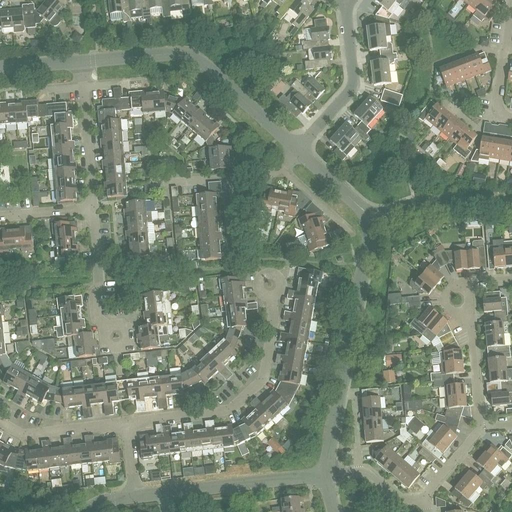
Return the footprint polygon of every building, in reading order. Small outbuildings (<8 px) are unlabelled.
[(47,0),(44,5),(57,16),(64,7),(55,0),(47,0)] [(131,19),(131,12),(130,12),(129,5),(122,6),(121,0),(108,0),(110,14),(122,13),(124,23),(132,22),(131,19)] [(131,19),(143,18),(143,21),(147,20),(148,27),(152,26),(150,10),(149,3),(142,3),(141,0),(128,0),(129,5),(130,12),(131,12),(131,19)] [(171,13),(170,7),(169,0),(168,0),(162,1),(161,0),(148,0),(149,3),(150,10),(162,8),(163,18),(171,17),(171,13)] [(171,13),(182,11),(183,16),(191,15),(188,0),(168,0),(169,0),(170,7),(171,13)] [(213,11),(212,6),(213,5),(211,0),(191,0),(191,1),(198,0),(203,0),(204,6),(208,6),(208,12),(213,11)] [(232,3),(231,0),(223,0),(224,4),(228,4),(228,8),(232,8),(232,3)] [(265,9),(272,0),(261,0),(261,1),(264,3),(261,6),(265,9)] [(281,21),(289,10),(293,4),(288,0),(272,0),(281,8),(277,13),(279,15),(277,18),(281,21)] [(299,30),(309,17),(303,12),(310,4),(304,0),(296,0),(293,4),(289,10),(298,17),(292,25),(295,27),(289,35),(293,37),(298,30),(299,30)] [(382,7),(375,16),(388,20),(392,15),(388,12),(395,3),(391,0),(375,0),(374,1),(382,7)] [(476,12),(485,0),(472,0),(468,5),(476,12)] [(485,0),(476,12),(473,16),(481,23),(484,19),(489,22),(501,8),(496,4),(497,4),(492,0),(485,0)] [(36,28),(36,24),(38,24),(43,18),(51,25),(52,26),(54,27),(56,27),(57,26),(60,23),(60,21),(60,19),(57,16),(44,5),(36,13),(37,13),(35,15),(29,16),(30,29),(36,28)] [(12,11),(13,28),(13,33),(24,32),(24,31),(24,29),(28,29),(28,35),(37,34),(36,28),(30,29),(29,16),(23,16),(23,10),(12,11)] [(0,31),(2,31),(2,34),(13,33),(13,28),(12,11),(0,12),(1,18),(0,18),(0,31)] [(367,28),(368,40),(385,38),(384,26),(389,26),(388,20),(375,16),(377,27),(367,28)] [(250,17),(246,22),(250,26),(255,21),(250,17)] [(303,51),(307,50),(313,50),(313,49),(320,48),(319,41),(330,40),(328,27),(327,28),(326,20),(315,21),(315,29),(311,29),(312,42),(302,43),(303,51)] [(392,54),(392,49),(391,45),(389,43),(386,44),(385,38),(368,40),(369,51),(379,50),(380,56),(392,54)] [(40,39),(38,41),(38,44),(41,47),(44,48),(47,45),(46,42),(43,39),(40,39)] [(313,49),(313,50),(307,50),(309,62),(304,62),(305,71),(323,68),(322,61),(332,60),(330,47),(320,48),(313,49)] [(484,53),(468,59),(475,77),(491,71),(486,59),(484,53)] [(371,63),(372,75),(390,73),(389,67),(394,63),(394,60),(397,60),(396,54),(392,54),(380,56),(381,62),(371,63)] [(468,59),(459,63),(465,81),(475,77),(468,59)] [(459,63),(449,66),(456,84),(465,81),(459,63)] [(439,70),(446,88),(456,84),(449,66),(439,70)] [(390,73),(372,75),(374,86),(391,84),(390,73)] [(291,87),(294,90),(298,94),(299,93),(304,98),(309,93),(316,100),(325,90),(312,79),(304,88),(296,81),(291,87)] [(298,94),(294,90),(286,98),(283,95),(277,101),(290,113),(295,108),(303,114),(312,105),(311,104),(311,105),(304,98),(299,93),(298,94)] [(384,90),(382,96),(401,102),(403,96),(384,90)] [(121,99),(122,112),(144,110),(143,95),(143,92),(131,93),(132,98),(121,99)] [(165,93),(154,94),(155,114),(166,113),(170,114),(175,98),(165,95),(165,93)] [(154,94),(143,95),(144,110),(144,115),(155,114),(154,94)] [(401,102),(382,96),(380,101),(399,107),(401,102)] [(175,98),(170,114),(172,115),(181,122),(194,107),(186,100),(185,101),(175,98)] [(362,107),(375,119),(383,110),(370,98),(362,107)] [(99,112),(100,123),(122,121),(117,121),(117,112),(122,112),(121,99),(103,101),(103,108),(99,108),(99,112)] [(48,105),(38,106),(38,101),(26,102),(26,104),(27,104),(28,119),(49,118),(48,105)] [(433,126),(445,111),(437,105),(436,106),(431,101),(417,118),(423,122),(425,119),(433,126)] [(27,104),(26,104),(16,105),(17,125),(29,124),(28,119),(27,104)] [(67,104),(48,105),(49,118),(55,117),(56,126),(51,127),(66,126),(74,125),(73,114),(68,114),(67,104)] [(6,126),(17,125),(16,105),(5,106),(6,126)] [(203,114),(194,107),(181,122),(190,129),(203,114)] [(361,122),(357,127),(367,135),(371,130),(367,127),(375,119),(362,107),(354,115),(361,122)] [(433,126),(441,133),(453,118),(445,111),(433,126)] [(211,121),(203,114),(190,129),(198,136),(211,121)] [(449,139),(461,124),(453,118),(441,133),(449,139)] [(102,123),(103,127),(103,133),(123,132),(122,121),(100,123),(102,123)] [(208,147),(216,142),(213,135),(219,128),(211,121),(198,136),(206,143),(208,147)] [(355,148),(362,139),(365,142),(370,138),(367,135),(357,127),(353,131),(346,124),(338,133),(355,148)] [(449,139),(457,146),(469,131),(461,124),(449,139)] [(51,127),(52,138),(72,136),(71,126),(74,126),(74,125),(66,126),(51,127)] [(469,131),(457,146),(453,150),(465,160),(470,153),(467,150),(477,137),(469,131)] [(103,133),(104,144),(124,143),(123,132),(103,133)] [(417,138),(414,135),(410,132),(406,137),(413,143),(417,138)] [(347,156),(354,148),(355,148),(338,133),(330,141),(337,148),(333,153),(343,161),(347,156)] [(73,147),(72,136),(52,138),(53,148),(73,147)] [(479,157),(489,159),(492,140),(482,138),(479,157)] [(489,159),(499,160),(502,141),(492,140),(489,159)] [(511,146),(511,143),(502,141),(499,160),(510,162),(511,146)] [(219,148),(216,142),(208,147),(209,149),(211,160),(230,159),(229,147),(219,148)] [(104,144),(105,155),(124,153),(124,143),(104,144)] [(53,148),(54,159),(74,158),(73,147),(53,148)] [(124,153),(105,155),(106,166),(125,164),(124,153)] [(75,168),(74,158),(54,159),(55,170),(75,168)] [(231,170),(230,159),(211,160),(212,172),(231,170)] [(106,166),(107,176),(126,175),(126,174),(131,174),(130,164),(125,165),(125,164),(106,166)] [(467,164),(466,172),(474,173),(475,166),(467,164)] [(462,165),(457,175),(460,177),(466,167),(462,165)] [(55,170),(56,181),(75,179),(75,168),(55,170)] [(107,176),(107,187),(127,186),(126,175),(107,176)] [(76,190),(75,179),(56,181),(57,191),(76,190)] [(108,199),(128,197),(127,186),(107,187),(108,199)] [(271,188),(271,189),(265,188),(261,211),(272,213),(272,211),(278,212),(282,192),(276,191),(276,189),(271,188)] [(76,190),(57,191),(58,203),(77,201),(76,190)] [(295,218),(296,209),(299,194),(293,193),(294,192),(289,191),(288,193),(282,192),(278,212),(284,213),(284,216),(295,218)] [(216,194),(210,194),(196,195),(197,207),(217,205),(216,194)] [(127,210),(127,214),(147,213),(152,212),(151,201),(146,201),(126,203),(127,210)] [(218,216),(217,205),(197,207),(198,218),(218,216)] [(152,212),(147,213),(127,214),(128,225),(148,224),(153,223),(152,212)] [(307,236),(325,229),(323,224),(326,223),(322,212),(298,220),(302,231),(305,230),(307,236)] [(218,216),(198,218),(199,228),(219,227),(218,216)] [(78,233),(77,228),(70,229),(70,223),(52,224),(53,235),(56,235),(56,241),(76,240),(75,233),(78,233)] [(149,234),(148,224),(128,225),(129,236),(149,234)] [(31,227),(25,228),(20,228),(20,230),(13,231),(15,251),(22,250),(22,252),(33,251),(31,227)] [(220,237),(219,227),(199,228),(200,239),(220,237)] [(15,251),(13,231),(8,232),(7,229),(3,229),(3,237),(0,236),(0,254),(10,253),(9,251),(15,251)] [(325,229),(307,236),(298,239),(301,247),(303,248),(308,247),(310,253),(333,245),(329,234),(327,235),(325,229)] [(129,236),(130,247),(149,245),(149,234),(129,236)] [(221,248),(220,237),(200,239),(201,250),(221,248)] [(76,246),(76,240),(56,241),(57,247),(55,248),(55,259),(73,257),(72,251),(79,251),(79,246),(76,246)] [(473,249),(466,250),(468,270),(480,269),(479,259),(485,259),(483,241),(474,242),(472,243),(473,249)] [(493,251),(493,246),(492,242),(486,242),(488,259),(494,258),(494,268),(506,267),(504,250),(493,251)] [(286,244),(280,246),(283,254),(288,252),(286,244)] [(130,258),(150,257),(149,245),(130,247),(130,258)] [(221,248),(201,250),(202,261),(222,259),(221,248)] [(444,250),(439,253),(445,266),(451,263),(449,261),(455,260),(456,271),(468,270),(466,250),(454,251),(454,253),(446,254),(444,250)] [(439,253),(433,256),(440,269),(445,266),(439,253)] [(428,265),(420,274),(436,287),(444,278),(428,265)] [(320,284),(322,273),(305,270),(304,277),(297,276),(296,280),(298,281),(297,286),(316,290),(317,284),(320,284)] [(236,278),(236,284),(251,282),(251,274),(235,276),(236,278)] [(436,287),(420,274),(422,276),(419,280),(416,277),(413,278),(411,279),(409,282),(409,285),(420,294),(424,292),(428,296),(436,287)] [(222,291),(223,297),(243,295),(242,289),(244,289),(244,284),(237,285),(236,284),(236,278),(218,281),(220,292),(222,291)] [(314,301),(316,290),(297,286),(296,293),(288,292),(287,296),(314,301)] [(143,300),(144,307),(164,304),(169,304),(167,293),(140,296),(141,301),(143,300)] [(494,312),(494,318),(507,317),(508,317),(508,315),(506,298),(500,299),(500,293),(484,294),(485,301),(483,301),(484,313),(494,312)] [(223,297),(224,308),(246,306),(246,303),(246,301),(244,301),(243,295),(223,297)] [(314,301),(287,296),(286,301),(294,302),(293,308),(312,311),(314,301)] [(61,317),(80,314),(80,308),(82,308),(81,303),(81,297),(73,298),(57,300),(58,311),(60,311),(61,317)] [(246,306),(247,310),(258,309),(257,301),(246,303),(246,306)] [(169,304),(164,304),(144,307),(145,313),(143,313),(143,318),(170,315),(169,304)] [(224,308),(221,309),(221,313),(225,313),(226,319),(246,317),(245,311),(247,310),(246,306),(224,308)] [(311,322),(312,311),(293,308),(292,314),(284,313),(283,317),(311,322)] [(420,313),(415,319),(418,322),(413,328),(422,336),(427,330),(438,316),(429,308),(423,316),(420,313)] [(61,317),(62,327),(84,325),(84,320),(81,321),(80,314),(61,317)] [(170,315),(143,318),(144,323),(146,322),(147,328),(167,326),(171,325),(170,315)] [(440,317),(438,316),(427,330),(432,334),(429,337),(433,341),(449,322),(441,316),(440,317)] [(227,330),(226,335),(238,340),(242,328),(247,328),(246,317),(226,319),(227,330)] [(289,329),(309,333),(311,322),(283,317),(282,322),(290,324),(289,329)] [(485,325),(486,337),(503,335),(502,323),(507,323),(507,317),(494,318),(495,324),(485,325)] [(83,336),(82,330),(85,329),(84,325),(62,327),(53,329),(54,333),(57,332),(58,339),(64,339),(63,338),(83,336)] [(136,341),(158,338),(167,337),(166,327),(167,327),(167,326),(147,328),(138,329),(138,336),(136,336),(136,341)] [(307,343),(309,333),(289,329),(288,336),(280,334),(279,338),(307,343)] [(438,339),(441,344),(454,338),(451,332),(438,339)] [(64,339),(68,339),(69,348),(74,347),(74,348),(96,345),(96,341),(93,341),(92,334),(83,336),(63,338),(64,339)] [(238,340),(226,335),(224,341),(215,349),(228,363),(237,355),(234,352),(238,340)] [(504,347),(503,335),(486,337),(487,348),(497,347),(497,353),(510,352),(509,346),(504,347)] [(158,338),(136,341),(137,345),(139,345),(140,352),(160,349),(158,338)] [(285,350),(305,354),(307,343),(279,338),(278,343),(286,345),(285,350)] [(457,343),(454,338),(441,344),(435,347),(437,351),(441,349),(441,348),(442,347),(444,350),(457,343)] [(16,352),(18,355),(29,348),(28,342),(15,344),(16,352)] [(6,357),(4,345),(0,345),(0,367),(9,361),(6,357)] [(96,345),(74,348),(75,359),(95,357),(94,350),(97,350),(96,345)] [(183,345),(179,350),(184,354),(188,350),(183,345)] [(215,349),(207,356),(223,372),(226,369),(224,367),(228,363),(215,349)] [(303,365),(305,354),(285,350),(284,357),(276,356),(275,360),(303,365)] [(462,363),(462,351),(439,353),(440,359),(445,358),(445,364),(462,363)] [(488,360),(489,372),(506,370),(505,359),(510,358),(510,352),(497,353),(498,359),(488,360)] [(386,367),(397,366),(402,366),(401,355),(396,356),(386,356),(386,354),(384,354),(382,369),(386,367)] [(43,356),(40,362),(38,364),(42,366),(47,358),(43,356)] [(207,356),(199,363),(213,378),(218,374),(219,375),(223,372),(207,356)] [(283,366),(282,372),(301,375),(303,365),(275,360),(274,365),(283,366)] [(12,366),(9,361),(0,367),(0,372),(5,380),(2,384),(12,389),(22,372),(12,366)] [(186,374),(192,387),(202,382),(205,386),(213,378),(199,363),(191,371),(186,374)] [(433,382),(438,382),(442,382),(454,380),(453,375),(463,374),(462,363),(445,364),(440,365),(441,373),(431,374),(432,382),(433,382)] [(223,372),(219,375),(225,381),(231,375),(226,369),(223,372)] [(500,383),(500,388),(511,387),(511,369),(506,370),(489,372),(490,383),(500,383)] [(394,370),(382,371),(384,383),(395,382),(394,370)] [(16,395),(20,397),(31,377),(22,372),(12,389),(17,392),(16,395)] [(280,384),(277,388),(294,397),(299,386),(301,375),(282,372),(280,384)] [(180,376),(169,378),(172,397),(183,395),(182,391),(192,387),(186,374),(180,376)] [(40,382),(31,377),(20,397),(24,399),(25,397),(30,400),(40,382)] [(166,398),(172,397),(169,378),(159,379),(161,401),(166,400),(166,398)] [(159,379),(148,380),(150,400),(157,399),(157,401),(161,401),(159,379)] [(148,380),(137,381),(140,403),(145,403),(145,400),(150,400),(148,380)] [(444,387),(445,398),(465,397),(464,385),(454,386),(454,380),(442,382),(438,382),(433,382),(434,388),(444,387)] [(135,402),(136,404),(140,403),(137,381),(126,383),(129,402),(135,402)] [(54,403),(56,389),(51,388),(40,382),(30,400),(41,405),(43,401),(54,403)] [(105,385),(108,407),(113,407),(112,404),(119,403),(117,383),(105,385)] [(103,405),(104,408),(108,407),(105,385),(94,386),(97,406),(103,405)] [(94,386),(84,387),(86,410),(91,409),(91,407),(97,406),(94,386)] [(86,410),(84,387),(73,389),(75,409),(81,408),(82,410),(86,410)] [(511,387),(500,388),(501,394),(491,395),(492,407),(509,406),(509,400),(511,400),(511,398),(511,387)] [(288,408),(294,397),(277,388),(274,394),(267,401),(280,415),(288,408)] [(62,390),(56,389),(54,403),(64,405),(64,410),(75,409),(73,389),(62,390)] [(380,398),(379,398),(378,389),(365,390),(366,399),(362,400),(363,411),(381,409),(380,398)] [(461,416),(460,408),(466,408),(465,397),(445,398),(446,410),(447,409),(444,417),(448,418),(459,422),(461,416)] [(256,399),(253,402),(272,422),(280,415),(267,401),(262,405),(256,399)] [(161,401),(157,401),(158,408),(167,407),(166,400),(161,401)] [(255,412),(251,415),(264,430),(272,422),(253,402),(249,405),(255,412)] [(140,403),(136,404),(136,411),(146,410),(145,403),(140,403)] [(382,420),(381,409),(363,411),(364,422),(382,420)] [(255,438),(264,430),(251,415),(242,424),(237,426),(245,443),(255,438)] [(457,428),(459,422),(448,418),(446,424),(457,428)] [(382,420),(364,422),(365,432),(382,431),(382,420)] [(212,450),(223,449),(221,430),(214,431),(213,422),(209,423),(212,450)] [(202,452),(212,450),(209,423),(204,423),(205,431),(199,432),(202,452)] [(180,454),(191,453),(188,425),(183,426),(184,434),(178,435),(180,454)] [(188,425),(191,453),(202,452),(199,432),(193,433),(192,425),(188,425)] [(234,448),(245,443),(237,426),(232,429),(221,430),(223,449),(234,448)] [(166,428),(169,456),(180,454),(178,435),(171,436),(170,427),(166,428)] [(436,435),(449,447),(457,438),(443,427),(436,435)] [(158,457),(169,456),(166,428),(161,428),(162,437),(156,438),(158,457)] [(383,442),(382,431),(365,432),(366,443),(383,442)] [(428,437),(425,440),(421,445),(431,453),(435,449),(442,455),(449,447),(436,435),(431,431),(427,436),(428,437)] [(406,433),(400,436),(406,441),(410,436),(407,433),(406,433)] [(152,458),(158,457),(156,438),(150,438),(149,436),(145,437),(145,443),(139,444),(142,461),(153,460),(152,458)] [(85,446),(79,447),(81,467),(92,465),(88,437),(84,438),(85,446)] [(92,465),(103,464),(100,444),(94,445),(93,437),(88,437),(92,465)] [(70,468),(81,467),(79,447),(72,448),(71,439),(67,440),(70,468)] [(57,450),(59,469),(70,468),(67,440),(62,440),(63,449),(57,450)] [(106,444),(100,444),(103,464),(108,463),(109,466),(120,464),(118,447),(117,440),(106,441),(106,444)] [(49,471),(59,469),(57,450),(51,450),(50,442),(45,443),(49,471)] [(38,472),(49,471),(45,443),(40,443),(41,451),(35,452),(38,472)] [(278,451),(281,448),(277,443),(272,448),(276,453),(278,451)] [(484,455),(497,466),(501,469),(511,456),(511,455),(503,448),(499,453),(491,446),(490,447),(488,445),(482,453),(484,455)] [(0,467),(3,469),(15,471),(19,450),(15,449),(16,448),(11,446),(9,449),(3,446),(0,451),(0,467)] [(383,468),(395,455),(386,447),(375,461),(383,468)] [(27,474),(38,472),(35,452),(30,453),(30,449),(25,450),(25,451),(19,450),(15,471),(27,474)] [(429,454),(426,452),(422,456),(425,459),(429,462),(430,461),(432,463),(435,459),(429,454)] [(403,462),(395,455),(383,468),(392,475),(403,462)] [(497,480),(494,478),(490,474),(497,466),(484,455),(477,463),(484,470),(481,474),(490,482),(493,485),(497,480)] [(411,469),(403,462),(392,475),(400,482),(411,469)] [(415,482),(416,483),(421,477),(420,476),(416,473),(420,468),(415,464),(411,469),(400,482),(408,489),(415,482)] [(462,480),(462,481),(475,492),(479,488),(483,491),(486,487),(489,489),(493,485),(490,482),(481,474),(477,479),(469,472),(468,473),(466,471),(460,478),(462,480)] [(86,480),(87,488),(95,487),(95,486),(94,479),(86,480)] [(468,501),(475,492),(462,481),(455,489),(462,496),(458,500),(468,509),(472,504),(468,501)] [(272,511),(286,511),(301,510),(300,503),(302,503),(302,501),(303,500),(303,498),(299,498),(281,500),(282,507),(272,509),(272,511)]
